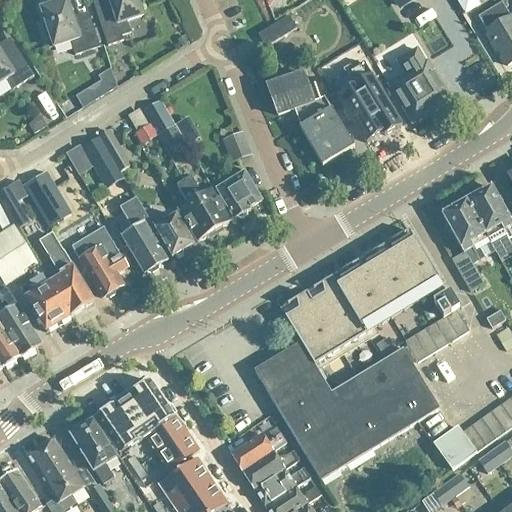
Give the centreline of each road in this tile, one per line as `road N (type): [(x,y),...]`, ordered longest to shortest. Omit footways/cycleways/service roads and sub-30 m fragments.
road 1 (residential): [(0,167),(21,164),(220,42)]
road 2 (tertiary): [(310,243),(511,119)]
road 3 (residential): [(310,243),(220,42)]
road 4 (residential): [(142,337),(252,511)]
road 5 (tertiary): [(142,337),(310,243)]
road 6 (tertiary): [(0,429),(23,405),(142,337)]
